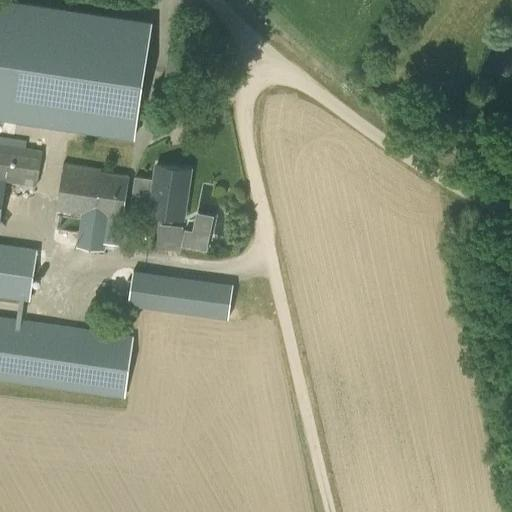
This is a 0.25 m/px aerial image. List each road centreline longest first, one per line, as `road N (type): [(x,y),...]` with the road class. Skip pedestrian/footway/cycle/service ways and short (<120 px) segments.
road 1 (unknown): [(255,41),(239,70),(232,119),(319,511)]
road 2 (unclassified): [(511,216),(309,89),(210,0)]
